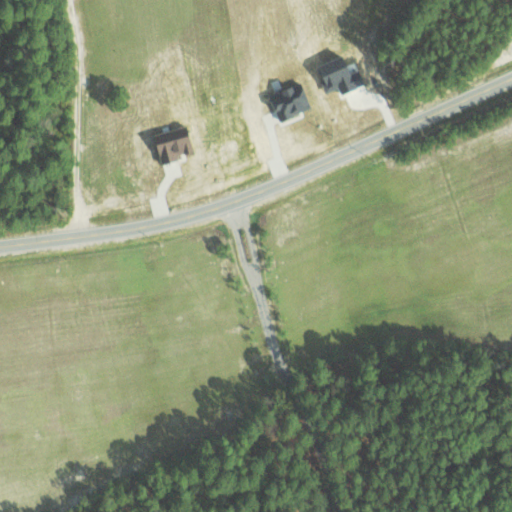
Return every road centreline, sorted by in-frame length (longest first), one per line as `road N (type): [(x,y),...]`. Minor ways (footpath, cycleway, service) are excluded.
road 1 (residential): [(0,250),(177,221),(332,165),(511,80)]
road 2 (residential): [(233,202),(339,511)]
